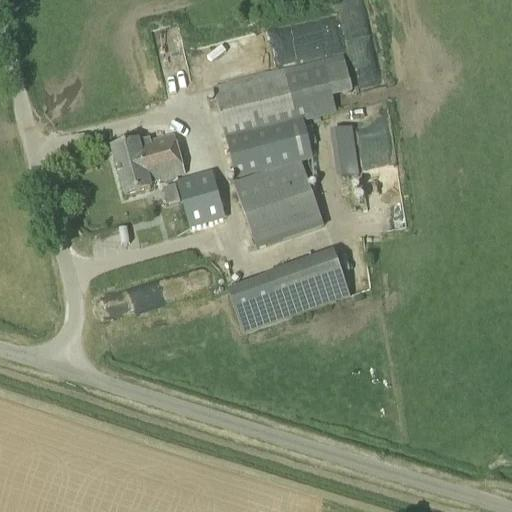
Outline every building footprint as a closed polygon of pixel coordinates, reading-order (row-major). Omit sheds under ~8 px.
[(353,45),(366,88),(377,85),(365,41),(353,45)] [(214,90),(226,142),(337,115),(324,64),(214,90)] [(185,175),(173,136),(138,146),(137,142),(112,149),(126,196),(151,189),(150,185),(185,175)] [(254,250),(321,228),(297,156),(230,178),(254,250)] [(332,239),(349,234),(346,222),(328,228),(332,239)] [(282,316),(353,295),(339,250),(269,272),(282,316)]
